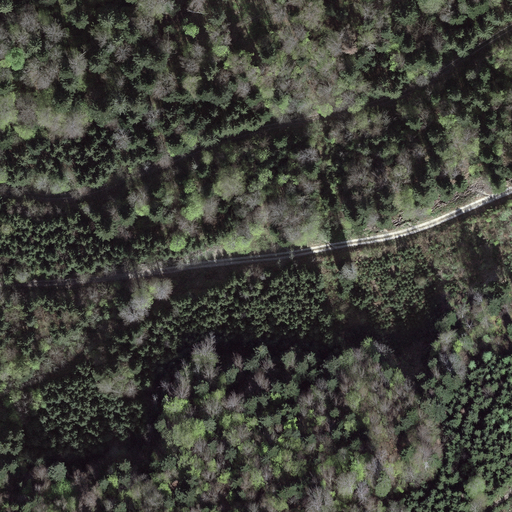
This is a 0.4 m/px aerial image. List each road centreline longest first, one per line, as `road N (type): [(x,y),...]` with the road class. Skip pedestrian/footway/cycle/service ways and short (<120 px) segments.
road 1 (track): [(0,191),(73,196),(255,127),(385,98),(511,24)]
road 2 (track): [(0,275),(119,274),(386,239),(511,187)]
